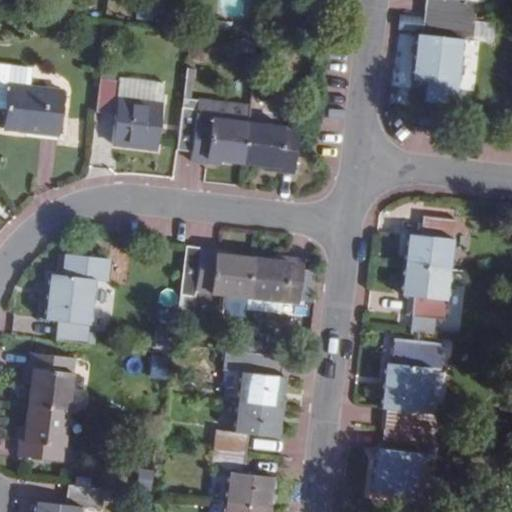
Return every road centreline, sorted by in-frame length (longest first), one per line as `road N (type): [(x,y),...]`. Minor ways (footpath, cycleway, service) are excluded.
road 1 (residential): [(0,275),(50,218),(99,203),(349,223)]
road 2 (residential): [(314,511),(349,223)]
road 3 (residential): [(356,160),(374,0)]
road 4 (residential): [(511,179),(356,160)]
